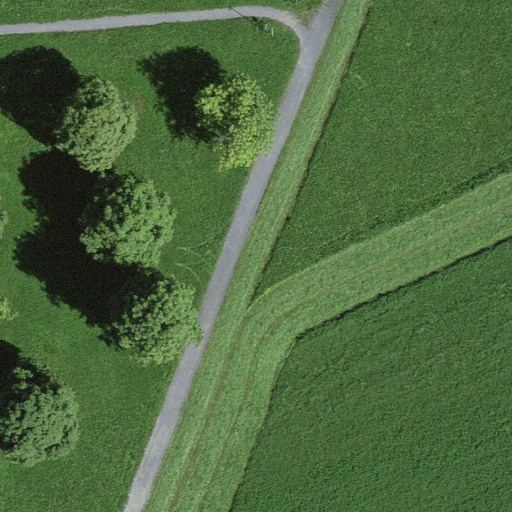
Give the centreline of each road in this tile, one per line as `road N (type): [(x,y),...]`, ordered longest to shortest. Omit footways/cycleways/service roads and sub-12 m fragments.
road 1 (track): [(324,15),(130,511)]
road 2 (track): [(324,15),(0,34)]
